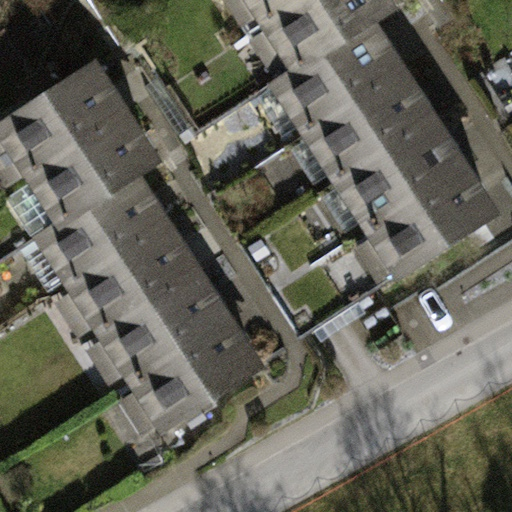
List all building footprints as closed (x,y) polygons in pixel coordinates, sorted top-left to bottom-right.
[(232,0),(260,41),(321,0),(232,0)] [(294,91),(370,40),(396,23),(380,0),(321,0),(260,41),(294,91)] [(302,157),(404,89),(370,40),(294,91),(269,107),(302,157)] [(0,158),(23,193),(125,125),(93,77),(0,139),(0,158)] [(334,205),(436,137),(404,89),(302,157),(334,205)] [(57,243),(133,192),(159,175),(125,125),(23,193),(57,243)] [(366,253),(468,185),(436,137),(334,205),(366,253)] [(398,301),(500,233),(468,185),(366,253),(398,301)] [(65,310),(167,242),(133,192),(57,243),(32,260),(65,310)] [(97,358),(199,290),(167,242),(65,310),(97,358)] [(129,406),(231,338),(199,290),(97,358),(129,406)] [(162,454),(263,386),(231,338),(129,406),(162,454)]
